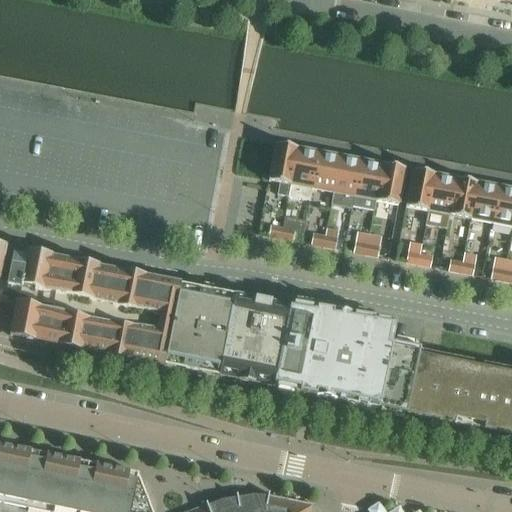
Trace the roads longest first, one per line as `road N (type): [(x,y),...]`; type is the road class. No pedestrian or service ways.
road 1 (residential): [(511,327),(0,231)]
road 2 (tertiary): [(356,479),(0,405)]
road 3 (residential): [(305,2),(511,42)]
road 4 (tertiary): [(511,511),(356,479)]
